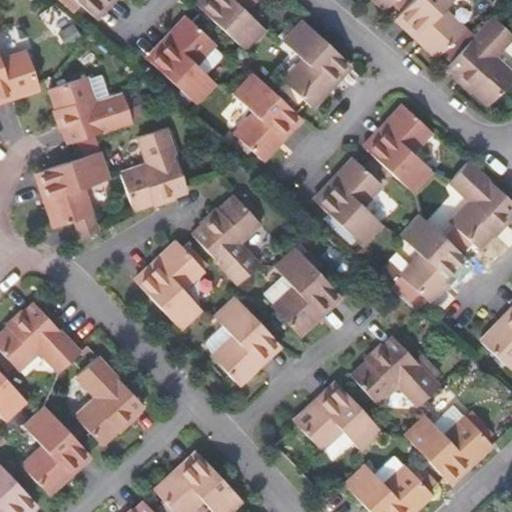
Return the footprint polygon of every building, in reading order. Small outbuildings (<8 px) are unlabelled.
[(75,0),(95,19),(112,0),(75,0)] [(200,0),(196,5),(246,52),(264,30),(244,10),(254,0),(200,0)] [(375,0),(385,9),(393,0),(375,0)] [(417,38),(437,57),(464,28),(443,9),(451,0),(411,0),(395,18),(417,38)] [(196,105),(216,83),(195,63),(214,43),(186,16),(175,28),(147,58),(196,105)] [(488,104),(511,77),(511,73),(493,56),(511,35),(511,34),(492,16),(446,65),(468,85),(488,104)] [(329,46),(300,20),(281,40),(302,60),(283,80),(311,107),(351,65),(329,46)] [(0,100),(8,98),(38,87),(26,52),(0,60),(0,100)] [(251,72),(231,92),(253,113),(234,133),(262,160),(280,140),(301,118),(251,72)] [(67,143),(131,121),(126,107),(122,95),(95,105),(85,76),(49,89),(58,118),(67,143)] [(412,193),(432,171),(411,151),(430,130),(417,118),(403,105),(364,147),(412,193)] [(119,173),(131,210),(149,204),(186,191),(164,127),(137,136),(146,163),(119,173)] [(35,173),(54,227),(74,220),(91,215),(81,188),(109,177),(99,151),(45,169),(35,173)] [(383,225),(362,205),(381,184),(353,158),(340,172),(314,200),(364,246),(383,225)] [(470,200),(450,221),(479,248),(511,211),(511,201),(491,183),(467,161),(448,182),(470,200)] [(259,222),(232,195),(209,217),(191,234),(237,284),(258,265),(237,243),(259,222)] [(400,234),(421,254),(401,274),(429,301),(453,276),(468,259),(419,214),(400,234)] [(82,241),(98,236),(91,215),(74,220),(82,241)] [(135,281),(181,329),(201,310),(181,288),(202,268),(176,241),(153,263),(135,281)] [(339,296),(292,247),(272,266),(293,288),(271,308),(297,335),(319,315),(339,296)] [(232,337),(211,355),(237,385),(260,363),(279,346),(233,296),(212,316),(232,337)] [(14,320),(0,332),(0,351),(17,369),(37,351),(57,373),(80,351),(33,302),(14,320)] [(511,307),(481,340),(508,366),(511,361),(511,307)] [(349,376),(375,403),(396,384),(415,405),(437,386),(391,336),(371,355),(349,376)] [(96,398),(75,416),(101,445),(117,431),(143,407),(96,356),(75,375),(96,398)] [(26,402),(0,374),(0,415),(5,421),(26,402)] [(360,451),(380,431),(335,382),(314,401),(293,421),(319,449),(339,430),(360,451)] [(90,455),(43,405),(22,425),(42,446),(22,466),(48,494),(67,476),(90,455)] [(402,433),(448,483),(476,456),(490,443),(464,416),(442,436),(423,414),(402,433)] [(230,511),(242,501),(196,451),(154,491),(173,511),(187,511),(196,504),(201,500),(212,511),(230,511)] [(410,511),(430,493),(404,465),(394,474),(382,485),(363,463),(342,482),(369,511),(410,511)] [(0,511),(28,511),(36,505),(0,466),(0,511)] [(153,511),(143,501),(131,511),(153,511)]
